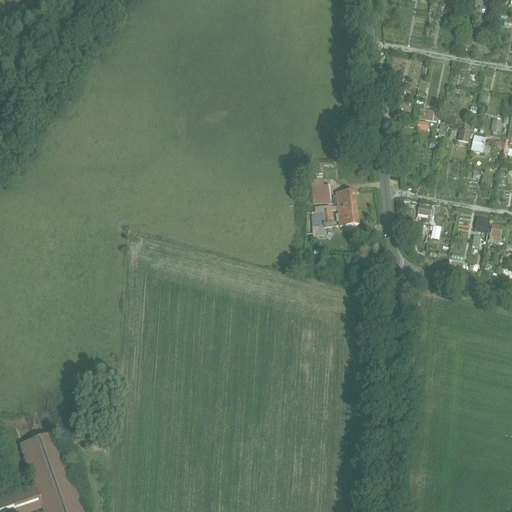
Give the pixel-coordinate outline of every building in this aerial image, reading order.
[(486,105),(488,101),(487,101),(490,96),(483,93),(479,102),(486,105)] [(414,102),(413,120),(418,120),(419,109),(423,109),(424,102),(414,102)] [(437,114),(420,111),(418,121),(436,124),(437,114)] [(456,119),(449,117),(447,126),(454,128),(456,119)] [(502,121),(493,120),(491,131),(500,132),(502,121)] [(429,125),(418,124),(417,131),(427,133),(429,125)] [(446,129),(440,128),(438,135),(445,136),(446,129)] [(471,132),(460,130),(458,142),(469,144),(471,132)] [(486,138),(474,135),(470,153),(482,155),(486,138)] [(511,141),(506,140),(503,155),(511,157),(511,141)] [(312,188),(314,206),(331,205),(330,187),(312,188)] [(356,193),(337,195),(337,200),(335,200),(335,204),(338,203),(338,211),(358,209),(356,193)] [(433,208),(420,206),(417,217),(431,220),(433,208)] [(445,210),(436,208),(433,222),(443,223),(445,210)] [(358,209),(338,211),(340,228),(360,226),(358,209)] [(331,213),(324,213),(325,227),(332,226),(331,213)] [(489,218),(478,215),(475,231),(486,234),(489,218)] [(503,226),(493,224),(490,238),(500,240),(503,226)] [(472,246),(478,248),(480,238),(474,236),(472,246)] [(83,511),(56,435),(55,435),(23,446),(22,446),(37,488),(0,501),(0,511),(30,511),(44,507),(45,511),(83,511)]
